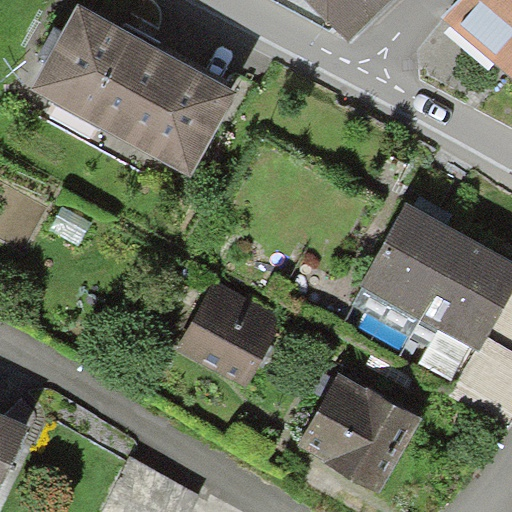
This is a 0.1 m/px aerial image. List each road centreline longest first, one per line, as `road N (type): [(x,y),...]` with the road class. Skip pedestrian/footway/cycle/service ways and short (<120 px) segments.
road 1 (residential): [(292,511),(0,334)]
road 2 (residential): [(511,148),(370,70)]
road 3 (residential): [(370,70),(237,0)]
